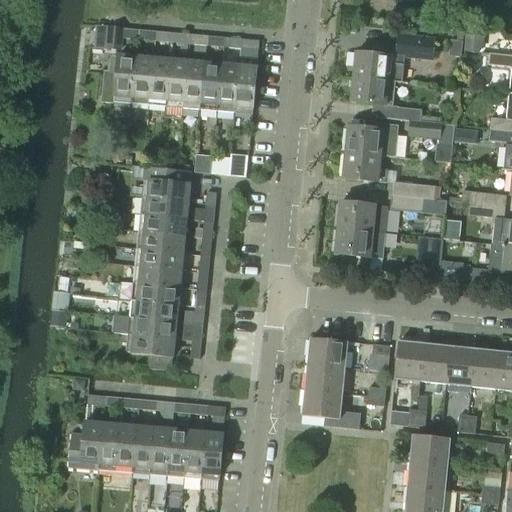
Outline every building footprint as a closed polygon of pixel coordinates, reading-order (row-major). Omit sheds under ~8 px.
[(122,30),(108,29),(106,50),(120,51),(122,30)] [(138,41),(139,32),(126,30),(126,40),(138,41)] [(156,33),(144,32),(143,42),(155,43),(156,33)] [(173,35),(161,34),(160,43),(172,44),(173,35)] [(190,36),(178,35),(177,45),(189,46),(190,36)] [(355,54),(352,79),(389,83),(395,83),(401,84),(403,67),(403,66),(404,60),(433,63),(435,39),(397,35),(395,56),(391,55),(391,58),(383,57),(366,55),(355,54)] [(207,38),(195,37),(194,46),(206,47),(207,38)] [(479,50),(483,51),(484,38),(465,37),(464,54),(479,55),(479,50)] [(212,38),(211,48),(223,49),(224,49),(224,42),(224,39),(212,38)] [(229,42),(228,49),(241,50),(241,41),(229,40),(229,42)] [(239,67),(235,114),(252,116),(257,69),(256,69),(259,42),(246,41),(245,51),(241,50),(239,67)] [(222,66),(217,113),(235,114),(239,67),(241,50),(228,49),(229,42),(224,42),(224,49),(223,49),(222,66)] [(511,69),(509,95),(511,95),(511,56),(488,54),(487,66),(511,69)] [(116,74),(114,103),(132,105),(136,58),(118,56),(116,74)] [(136,58),(132,105),(149,106),(153,59),(136,58)] [(153,59),(149,106),(166,108),(170,61),(153,59)] [(170,61),(166,108),(183,109),(187,63),(170,61)] [(187,63),(183,109),(200,111),(204,64),(187,63)] [(204,64),(200,111),(217,113),(222,66),(204,64)] [(101,102),(101,103),(113,105),(114,103),(116,74),(104,72),(101,102)] [(351,88),(350,104),(372,106),(392,108),(395,83),(389,83),(352,79),(352,83),(351,88)] [(397,109),(395,121),(409,123),(438,126),(439,118),(436,118),(437,113),(421,112),(397,109)] [(490,119),(489,131),(511,133),(511,121),(506,121),(490,119)] [(409,123),(408,138),(439,141),(440,126),(438,126),(409,123)] [(345,155),(381,159),(395,160),(398,128),(375,125),(375,131),(347,128),(345,155)] [(454,127),(440,126),(439,141),(438,146),(452,147),(454,127)] [(511,145),(511,140),(511,133),(489,131),(487,142),(511,145)] [(397,166),(406,166),(407,144),(398,144),(397,166)] [(502,171),(511,172),(511,171),(511,146),(504,146),(502,171)] [(111,156),(114,164),(125,160),(122,152),(111,156)] [(396,172),(380,171),(381,159),(345,155),(342,180),(393,185),(394,184),(395,184),(396,172)] [(230,160),(228,177),(245,179),(247,157),(230,156),(230,160)] [(213,158),(211,175),(228,177),(230,160),(213,158)] [(140,198),(188,203),(190,186),(189,186),(190,174),(143,169),(140,198)] [(393,185),(392,197),(423,201),(433,202),(434,188),(395,184),(394,184),(393,185)] [(464,192),(463,205),(505,209),(506,197),(464,192)] [(215,207),(216,195),(206,194),(205,206),(215,207)] [(423,201),(392,197),(391,211),(422,214),(423,201)] [(140,198),(139,215),(187,220),(188,203),(140,198)] [(340,204),(337,230),(385,235),(387,209),(340,204)] [(505,209),(463,205),(463,206),(468,206),(467,217),(503,221),(505,209)] [(213,224),(214,212),(205,211),(203,223),(213,224)] [(139,215),(137,233),(185,237),(187,220),(139,215)] [(491,246),(504,247),(511,248),(511,222),(507,222),(505,247),(491,246)] [(202,240),(211,241),(212,229),(203,228),(202,240)] [(382,261),(385,235),(337,230),(334,256),(382,261)] [(137,233),(135,250),(183,254),(185,237),(137,233)] [(439,279),(443,241),(430,239),(426,277),(439,279)] [(200,257),(209,258),(211,246),(201,245),(200,257)] [(503,275),(503,272),(511,273),(511,248),(504,247),(491,246),(489,271),(498,272),(498,274),(503,275)] [(135,250),(134,267),(182,272),(183,254),(135,250)] [(208,276),(209,263),(199,262),(198,275),(208,276)] [(132,284),(180,289),(182,272),(134,267),(132,284)] [(489,271),(462,269),(461,281),(497,285),(498,274),(498,272),(489,271)] [(206,293),(207,280),(198,279),(196,292),(206,293)] [(132,284),(130,301),(178,306),(180,289),(132,284)] [(196,296),(195,307),(204,308),(206,297),(196,296)] [(130,301),(129,318),(176,323),(178,306),(130,301)] [(50,328),(66,329),(67,313),(52,311),(50,328)] [(184,312),(182,325),(183,325),(193,326),(194,313),(184,312)] [(203,327),(204,314),(194,313),(193,326),(203,327)] [(129,318),(127,335),(175,340),(176,323),(129,318)] [(203,327),(193,326),(183,325),(182,325),(181,342),(201,344),(203,327)] [(175,340),(127,335),(125,353),(148,356),(147,370),(170,372),(172,359),(173,359),(175,340)] [(307,366),(345,370),(347,344),(310,340),(307,366)] [(424,346),(398,343),(394,381),(412,383),(411,397),(419,398),(420,384),(424,346)] [(372,355),(389,357),(389,348),(373,346),(372,355)] [(420,384),(446,386),(450,348),(424,346),(420,384)] [(189,360),(199,361),(200,349),(191,348),(189,360)] [(474,351),(450,348),(446,386),(470,389),(474,351)] [(470,389),(497,392),(501,354),(474,351),(470,389)] [(511,354),(501,354),(497,392),(511,393),(511,354)] [(342,396),(345,370),(307,366),(304,392),(342,396)] [(84,392),(85,381),(74,380),(73,387),(77,391),(84,392)] [(368,389),(367,398),(384,400),(385,390),(368,389)] [(342,396),(304,392),(302,418),(324,420),(323,428),(357,431),(359,415),(340,413),(342,396)] [(105,398),(93,397),(92,407),(104,408),(105,398)] [(383,408),(384,400),(367,398),(366,406),(383,408)] [(122,400),(110,399),(109,408),(121,409),(122,400)] [(138,411),(139,401),(127,400),(126,410),(138,411)] [(156,403),(144,402),(143,411),(156,412),(156,403)] [(172,426),(173,414),(174,404),(161,403),(160,416),(167,426),(172,426)] [(191,406),(178,405),(178,414),(190,415),(191,406)] [(207,417),(208,407),(196,406),(195,416),(207,417)] [(225,409),(213,408),(212,417),(224,418),(225,409)] [(416,429),(418,412),(408,411),(407,428),(416,429)] [(426,413),(418,412),(416,429),(424,430),(426,413)] [(466,434),(467,417),(459,417),(457,434),(466,434)] [(476,418),(467,417),(466,434),(474,435),(476,418)] [(80,471),(80,470),(98,471),(102,424),(84,423),(83,436),(71,435),(68,470),(80,471)] [(119,426),(102,424),(98,471),(115,473),(119,426)] [(115,473),(132,474),(136,427),(119,426),(115,473)] [(153,429),(136,427),(132,474),(149,476),(153,429)] [(149,476),(167,478),(171,430),(153,429),(149,476)] [(188,432),(171,430),(167,478),(184,479),(188,432)] [(184,479),(201,481),(205,434),(188,432),(184,479)] [(223,435),(205,434),(201,481),(219,482),(223,435)] [(412,437),(409,462),(447,466),(450,441),(412,437)] [(503,455),(504,446),(487,444),(486,454),(503,455)] [(445,492),(447,466),(409,462),(407,488),(445,492)] [(483,487),(482,496),(499,498),(500,489),(483,487)] [(407,488),(404,511),(442,511),(445,492),(407,488)] [(498,506),(499,498),(482,496),(481,505),(498,506)]
